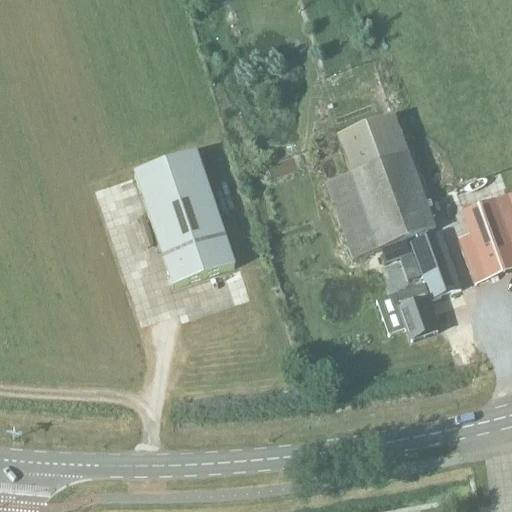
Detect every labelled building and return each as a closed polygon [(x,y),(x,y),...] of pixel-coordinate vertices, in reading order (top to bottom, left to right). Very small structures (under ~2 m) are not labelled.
[(395,122),(339,143),(353,181),(327,191),(356,270),(383,260),(410,250),(412,250),(426,288),(432,303),(459,293),(395,122)] [(134,178),(173,292),(234,271),(196,157),(134,178)] [(469,238),(458,243),(474,287),(511,272),(511,217),(505,199),(461,215),(469,238)] [(383,260),(386,268),(399,263),(408,285),(421,280),(410,250),(383,260)] [(426,288),(395,299),(402,321),(411,345),(435,336),(443,333),(432,303),(426,288)]
